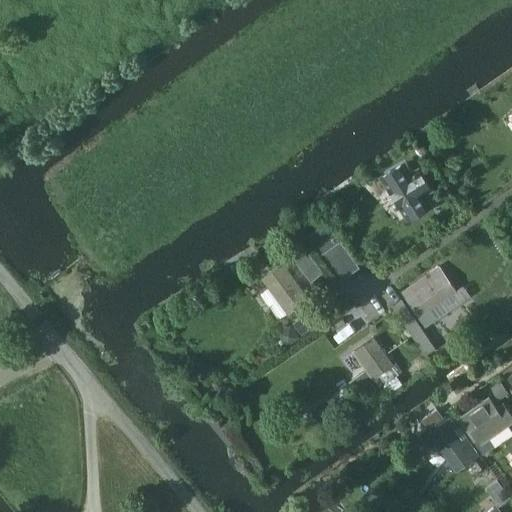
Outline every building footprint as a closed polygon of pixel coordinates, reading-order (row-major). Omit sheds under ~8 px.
[(402,162),(380,176),(408,220),(430,206),(423,194),(432,188),(419,168),(410,173),(402,162)] [(308,229),(339,278),(359,266),(328,216),(308,229)] [(296,255),(295,256),(312,279),(321,271),(305,250),(305,248),(306,247),(296,234),(280,246),(286,254),(292,250),(296,255)] [(282,263),(264,276),(270,285),(288,311),(306,299),(288,272),(282,263)] [(440,266),(404,291),(428,325),(438,318),(430,308),(456,289),(440,266)] [(426,355),(436,348),(402,298),(392,305),(426,355)] [(317,322),(309,309),(292,321),(301,333),(317,322)] [(297,335),(290,323),(278,331),(286,343),(297,335)] [(374,376),(391,364),(373,338),(356,350),(374,376)] [(462,415),(478,438),(474,442),(480,453),(486,448),(482,441),(511,419),(511,413),(502,400),(495,405),(488,396),(462,415)] [(473,457),(445,416),(421,433),(430,446),(438,440),(457,468),(473,457)]
